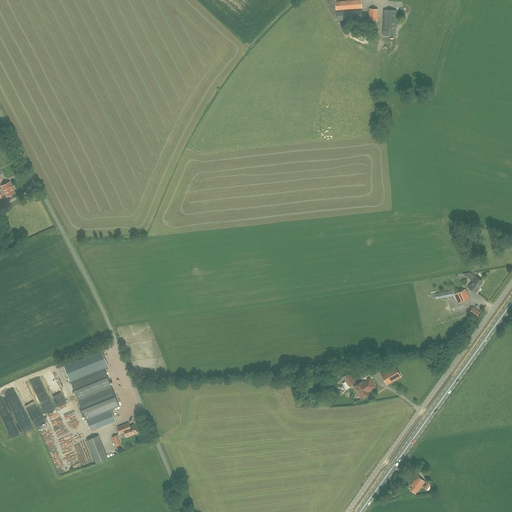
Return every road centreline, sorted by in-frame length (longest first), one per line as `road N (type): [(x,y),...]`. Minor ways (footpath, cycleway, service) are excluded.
road 1 (unclassified): [(184,511),(0,115)]
road 2 (unclassified): [(420,409),(511,285)]
road 3 (primary): [(428,420),(511,304)]
